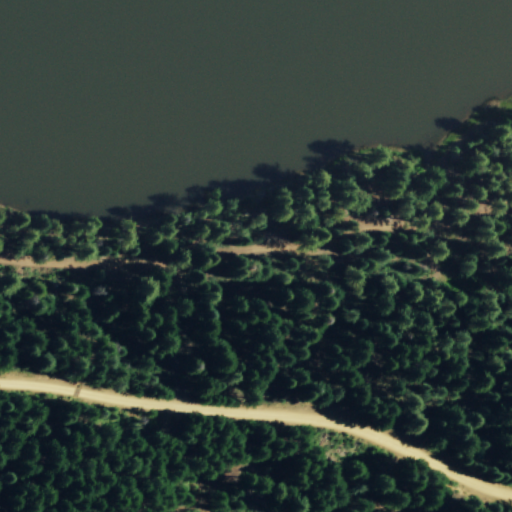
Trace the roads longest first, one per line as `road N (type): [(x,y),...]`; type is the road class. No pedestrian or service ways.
road 1 (track): [(511,485),(331,412),(165,397),(0,369)]
road 2 (track): [(511,203),(173,259),(0,252)]
